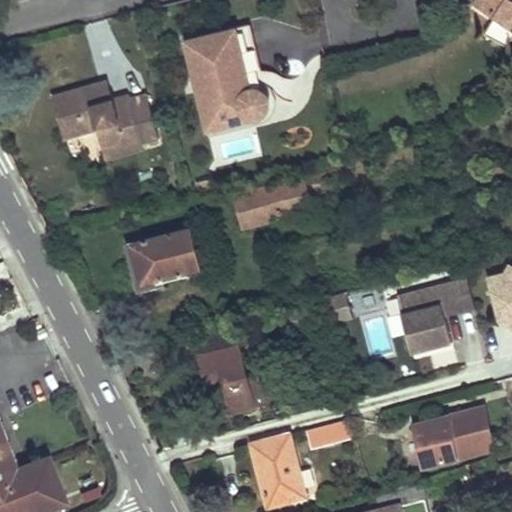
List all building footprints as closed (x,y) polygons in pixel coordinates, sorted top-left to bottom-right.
[(511,0),(475,0),(473,4),(511,30),(511,0)] [(250,24),(236,27),(251,88),(259,89),(266,94),(268,96),(270,105),(250,24)] [(251,88),(236,27),(185,40),(207,131),(259,118),(264,115),(268,111),(270,105),(268,96),(266,94),(259,89),(251,88)] [(107,81),(98,83),(103,102),(113,99),(107,81)] [(103,102),(98,83),(52,96),(64,138),(98,128),(105,158),(143,148),(142,144),(159,140),(147,95),(129,99),(128,95),(113,99),(103,102)] [(305,175),(235,193),(243,226),(314,207),(305,175)] [(142,285),(202,268),(191,226),(131,242),(139,271),(142,285)] [(511,267),(509,265),(504,273),(488,277),(499,321),(511,329),(511,267)] [(476,313),(468,280),(397,298),(413,357),(452,347),(446,320),(444,313),(457,310),(459,317),(476,313)] [(353,321),(345,292),(331,295),(339,325),(353,321)] [(324,302),(259,320),(263,336),(328,318),(324,302)] [(457,310),(444,313),(446,320),(459,317),(457,310)] [(247,377),(238,344),(199,354),(208,389),(225,384),(232,412),(276,401),(269,372),(247,377)] [(485,405),(415,423),(426,465),(496,447),(485,405)] [(313,447),(353,437),(348,419),(308,429),(313,447)] [(0,468),(12,464),(0,433),(0,468)] [(306,495),(290,434),(253,443),(267,496),(282,491),(285,501),(306,495)] [(0,511),(10,511),(24,507),(26,511),(30,511),(49,505),(45,495),(56,490),(43,456),(21,465),(24,472),(0,481),(0,511)] [(0,468),(0,481),(24,472),(21,465),(13,468),(12,464),(0,468)] [(380,509),(370,511),(427,511),(420,483),(377,495),(380,509)] [(56,490),(45,495),(49,505),(60,501),(56,490)] [(282,491),(267,496),(268,505),(285,501),(282,491)]
